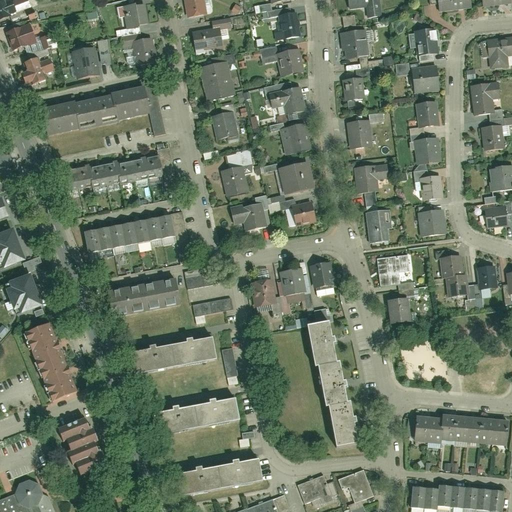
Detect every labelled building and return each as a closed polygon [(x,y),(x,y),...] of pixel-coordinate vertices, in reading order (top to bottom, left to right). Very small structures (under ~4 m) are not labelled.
[(12,0),(8,0),(0,3),(0,21),(18,14),(12,0)] [(204,0),(191,0),(184,1),(188,19),(208,16),(204,0)] [(380,0),(348,0),(350,11),(367,8),(368,20),(384,18),(380,0)] [(437,0),(439,14),(472,10),(470,0),(437,0)] [(482,0),(483,9),(511,5),(510,0),(482,0)] [(144,4),(123,9),(127,31),(149,27),(144,4)] [(262,20),(275,18),(274,11),(270,11),(269,5),(253,7),(254,14),(261,13),(262,20)] [(301,38),(296,14),(278,18),(280,27),(278,28),(279,33),(275,34),(276,43),(301,38)] [(354,16),(341,17),(342,27),(355,26),(354,16)] [(31,26),(5,34),(12,53),(37,45),(31,26)] [(220,29),(192,34),(196,55),(224,49),(220,29)] [(345,61),(369,58),(365,32),(341,35),(345,61)] [(414,34),(418,58),(438,55),(435,32),(414,34)] [(158,65),(153,40),(141,42),(140,35),(121,39),(123,50),(132,48),(136,69),(158,65)] [(511,58),(511,39),(487,41),(490,71),(508,70),(507,59),(511,58)] [(106,40),(95,42),(100,65),(110,63),(106,40)] [(72,54),(75,68),(98,64),(95,50),(72,54)] [(304,74),(299,51),(276,56),(281,79),(304,74)] [(27,74),(22,76),(25,87),(32,85),(33,88),(47,84),(44,76),(54,73),(50,60),(39,64),(37,60),(23,64),(27,74)] [(227,63),(199,69),(207,103),(234,96),(227,63)] [(75,68),(77,81),(100,78),(98,64),(75,68)] [(415,95),(440,92),(437,67),(411,70),(415,95)] [(363,80),(342,82),(344,105),(365,102),(363,80)] [(499,84),(470,88),(474,118),(495,115),(493,101),(501,100),(499,84)] [(306,115),(300,88),(269,96),(273,110),(283,108),(286,119),(306,115)] [(143,90),(109,97),(115,124),(149,116),(143,90)] [(109,97),(75,105),(81,132),(115,124),(109,97)] [(416,106),(418,130),(440,127),(437,104),(416,106)] [(75,105),(41,112),(47,139),(81,132),(75,105)] [(232,114),(212,118),(217,142),(237,137),(232,114)] [(347,124),(350,151),(372,148),(369,122),(347,124)] [(312,152),(305,125),(279,131),(286,158),(312,152)] [(502,126),(480,130),(484,153),(505,150),(502,126)] [(414,142),(417,167),(442,164),(439,139),(414,142)] [(168,149),(157,151),(164,189),(174,187),(168,149)] [(157,156),(143,159),(147,178),(161,175),(157,156)] [(143,159),(129,161),(133,180),(147,178),(143,159)] [(129,161),(115,164),(119,183),(133,180),(129,161)] [(281,169),(284,184),(310,178),(306,163),(281,169)] [(115,164),(101,166),(105,186),(119,183),(115,164)] [(101,166),(87,169),(91,188),(105,186),(101,166)] [(354,170),(357,196),(379,193),(378,181),(389,180),(388,166),(354,170)] [(511,191),(511,167),(489,171),(492,194),(511,191)] [(242,168),(221,173),(227,199),(248,193),(242,168)] [(87,169),(74,171),(77,191),(91,188),(87,169)] [(74,171),(60,174),(63,193),(77,191),(74,171)] [(284,184),(288,199),(313,193),(310,178),(284,184)] [(445,200),(441,178),(419,181),(423,203),(445,200)] [(311,204),(292,208),(297,229),(316,224),(311,204)] [(242,206),(229,209),(234,228),(244,225),(245,233),(268,228),(262,205),(242,210),(242,206)] [(508,228),(505,208),(485,210),(487,230),(508,228)] [(366,216),(370,245),(389,242),(388,232),(391,231),(389,212),(366,216)] [(443,212),(418,215),(420,238),(446,235),(443,212)] [(168,216),(156,219),(160,239),(172,236),(168,216)] [(156,219),(143,221),(148,241),(160,239),(156,219)] [(143,221),(131,224),(135,244),(148,241),(143,221)] [(131,224),(119,226),(123,246),(135,244),(131,224)] [(119,226),(107,229),(111,249),(123,246),(119,226)] [(107,229),(95,231),(99,251),(111,249),(107,229)] [(95,231),(83,234),(87,254),(99,251),(95,231)] [(26,264),(13,232),(0,237),(0,267),(2,267),(4,273),(26,264)] [(450,260),(439,260),(442,279),(446,278),(464,277),(461,251),(449,251),(450,257),(450,260)] [(412,256),(376,261),(378,286),(399,284),(398,273),(414,271),(412,256)] [(328,262),(307,266),(312,290),(333,287),(328,262)] [(475,269),(476,291),(480,291),(491,290),(498,290),(497,267),(475,269)] [(299,269),(279,272),(284,295),(303,291),(299,269)] [(43,308),(31,276),(9,285),(12,291),(7,293),(15,313),(19,311),(21,317),(43,308)] [(446,278),(448,299),(472,296),(470,276),(464,277),(446,278)] [(273,280),(249,285),(254,309),(278,305),(273,280)] [(177,282),(138,289),(142,313),(181,307),(177,282)] [(416,284),(399,286),(400,300),(417,299),(416,284)] [(138,289),(99,295),(103,320),(142,313),(138,289)] [(480,291),(481,300),(491,299),(491,290),(480,291)] [(191,306),(194,325),(204,323),(203,316),(232,311),(230,299),(191,306)] [(386,300),(388,325),(402,324),(400,300),(386,300)] [(330,325),(308,329),(315,369),(319,369),(327,410),(330,409),(338,449),(360,445),(357,426),(359,426),(358,419),(355,419),(352,404),(348,404),(346,389),(348,389),(347,383),(344,383),(341,364),(337,364),(334,345),(337,344),(336,339),(333,340),(330,325)] [(25,337),(39,371),(62,362),(49,328),(25,337)] [(215,365),(211,342),(190,345),(190,342),(183,343),(184,346),(154,351),(154,348),(148,349),(149,352),(122,356),(126,379),(215,365)] [(232,349),(221,350),(226,386),(236,385),(232,349)] [(39,371),(52,406),(76,397),(62,362),(39,371)] [(236,424),(232,401),(211,405),(211,401),(205,402),(205,406),(175,411),(175,408),(170,409),(170,412),(144,416),(148,439),(236,424)] [(505,449),(508,422),(438,416),(438,421),(411,419),(408,446),(435,448),(435,442),(505,449)] [(82,419),(53,430),(58,441),(87,430),(82,419)] [(95,440),(91,430),(61,442),(65,452),(95,440)] [(248,447),(248,439),(253,439),(252,432),(238,433),(239,448),(248,447)] [(93,443),(65,454),(69,465),(97,454),(93,443)] [(100,456),(72,467),(76,477),(104,467),(100,456)] [(265,484),(261,461),(240,465),(240,461),(234,462),(234,466),(204,471),(204,468),(199,469),(199,471),(173,476),(176,499),(265,484)] [(363,472),(337,481),(342,492),(349,490),(354,505),(373,497),(363,472)] [(334,504),(323,477),(297,487),(305,506),(320,500),(324,508),(334,504)] [(22,511),(54,511),(51,502),(36,507),(40,500),(41,494),(38,488),(34,484),(26,482),(18,486),(14,490),(13,497),(16,504),(22,509),(27,510),(22,511)] [(436,491),(434,507),(447,508),(448,487),(436,486),(436,491)] [(461,488),(448,487),(447,508),(459,509),(461,488)] [(461,488),(459,509),(470,510),(472,489),(461,488)] [(408,489),(407,510),(421,511),(423,490),(408,489)] [(486,490),(472,489),(470,510),(484,511),(486,490)] [(436,491),(423,490),(421,511),(434,511),(434,507),(436,491)] [(499,511),(501,492),(486,490),(484,511),(493,511),(499,511)] [(290,511),(284,496),(273,501),(277,511),(290,511)] [(277,511),(273,501),(245,511),(277,511)]
